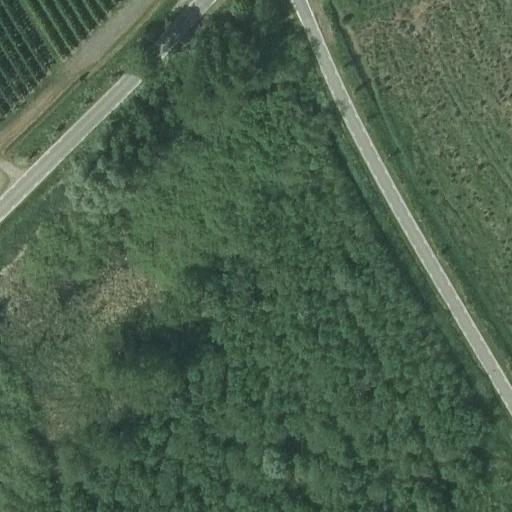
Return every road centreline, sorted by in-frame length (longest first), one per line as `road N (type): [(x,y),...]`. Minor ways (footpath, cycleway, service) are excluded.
road 1 (unclassified): [(511,408),(345,112),(296,0)]
road 2 (unclassified): [(0,212),(206,0)]
